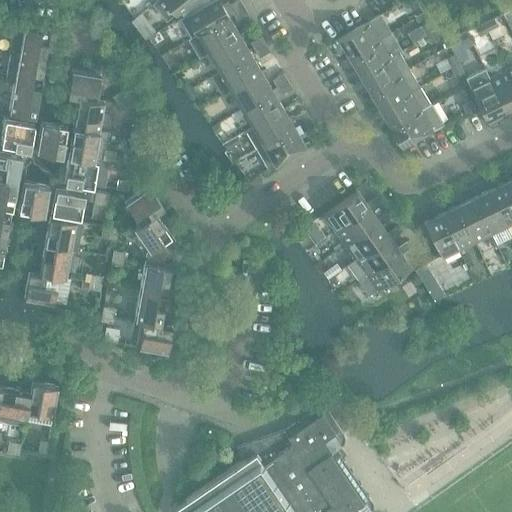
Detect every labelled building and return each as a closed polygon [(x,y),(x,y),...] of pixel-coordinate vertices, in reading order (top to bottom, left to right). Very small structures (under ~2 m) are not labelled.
[(167,20),(175,14),(176,15),(194,0),(158,0),(154,4),(167,20)] [(211,0),(186,15),(179,19),(191,38),(228,16),(218,0),(211,0)] [(239,0),(238,0),(228,6),(232,13),(243,6),(239,0)] [(418,4),(415,0),(406,0),(411,9),(418,4)] [(237,21),(248,14),(243,6),(232,13),(237,21)] [(393,32),(382,14),(339,39),(349,57),(393,32)] [(191,39),(189,40),(200,59),(209,53),(239,35),(228,16),(191,38),(191,39)] [(498,27),(494,19),(486,23),(489,31),(498,27)] [(13,22),(8,52),(10,52),(44,58),(49,28),(13,22)] [(146,22),(138,29),(144,38),(154,31),(146,22)] [(429,22),(422,27),(427,35),(434,31),(429,22)] [(476,28),(480,36),(489,31),(486,23),(476,28)] [(432,44),(440,40),(434,31),(427,35),(432,44)] [(360,75),(400,51),(403,50),(393,32),(349,57),(360,75)] [(239,35),(209,53),(220,71),(250,53),(239,35)] [(262,37),(251,43),(255,50),(266,44),(262,37)] [(461,44),(457,37),(447,42),(451,49),(461,44)] [(259,58),(270,51),(266,44),(255,50),(259,58)] [(461,44),(451,49),(454,55),(464,50),(462,46),(461,44)] [(360,75),(370,92),(410,69),(400,51),(360,75)] [(10,52),(5,80),(14,82),(39,86),(44,58),(10,52)] [(220,71),(212,76),(223,94),(231,90),(261,71),(250,53),(220,71)] [(454,55),(446,58),(451,68),(458,65),(454,55)] [(455,77),(463,73),(458,65),(451,68),(455,77)] [(71,69),(67,94),(78,95),(95,99),(100,74),(87,71),(71,69)] [(370,92),(380,110),(420,87),(410,69),(370,92)] [(498,121),(495,115),(505,111),(489,78),(485,69),(465,78),(488,125),(498,121)] [(511,107),(511,78),(508,69),(489,78),(505,111),(511,107)] [(261,71),(231,90),(242,108),(272,90),(261,71)] [(284,74),(273,81),(277,87),(288,80),(284,74)] [(182,80),(179,82),(186,92),(192,88),(187,81),(182,80)] [(282,96),(293,89),(288,80),(277,87),(282,96)] [(14,82),(9,110),(34,114),(34,115),(39,86),(14,82)] [(380,110),(391,128),(430,104),(420,87),(380,110)] [(123,88),(111,96),(116,103),(128,94),(123,88)] [(194,97),(195,92),(192,88),(186,92),(191,99),(194,97)] [(272,90),(242,108),(253,127),(283,109),(272,90)] [(128,94),(116,103),(121,110),(133,101),(128,94)] [(78,95),(73,125),(98,129),(103,100),(95,99),(78,95)] [(474,111),(470,101),(462,105),(467,114),(474,111)] [(432,127),(434,131),(445,126),(432,103),(430,104),(391,128),(401,146),(432,127)] [(253,127),(246,131),(257,150),(294,127),(283,109),(253,127)] [(306,111),(295,117),(299,125),(310,118),(306,111)] [(4,116),(0,140),(21,145),(28,146),(33,121),(4,116)] [(304,132),(315,126),(310,118),(299,125),(304,132)] [(41,119),(36,147),(38,148),(42,148),(49,150),(55,151),(56,151),(59,151),(61,152),(62,146),(64,131),(65,123),(63,123),(61,122),(59,122),(53,121),(47,120),(42,119),(41,119)] [(118,120),(116,132),(129,134),(131,122),(118,120)] [(73,125),(68,153),(104,159),(108,131),(98,129),(73,125)] [(294,127),(257,150),(269,168),(275,164),(306,146),(294,127)] [(235,136),(222,143),(226,150),(238,143),(235,136)] [(0,148),(0,174),(15,177),(20,152),(0,148)] [(68,153),(63,179),(104,186),(108,160),(104,159),(68,153)] [(114,161),(126,163),(127,155),(116,153),(114,161)] [(511,178),(510,180),(505,170),(497,174),(502,183),(507,182),(511,192),(511,178)] [(0,203),(10,206),(15,177),(0,174),(0,203)] [(18,207),(18,208),(20,208),(21,208),(23,208),(28,209),(33,210),(41,211),(43,211),(47,183),(47,182),(45,182),(38,181),(33,180),(28,179),(26,179),(22,178),(21,186),(19,201),(18,207)] [(116,187),(115,188),(127,190),(129,180),(117,178),(116,187)] [(502,183),(493,188),(489,178),(481,182),(486,191),(490,189),(508,226),(511,224),(511,192),(507,182),(502,183)] [(357,192),(324,215),(335,230),(369,206),(367,203),(361,195),(370,189),(365,182),(355,189),(357,192)] [(55,184),(51,209),(79,214),(81,199),(83,189),(62,185),(55,184)] [(148,184),(125,200),(140,222),(154,211),(163,205),(148,184)] [(490,189),(486,191),(478,196),(473,186),(465,189),(470,199),(474,197),(492,234),(508,226),(490,189)] [(85,193),(84,199),(93,201),(94,201),(95,194),(96,191),(95,191),(85,189),(85,193)] [(91,216),(90,217),(106,219),(110,193),(95,191),(96,191),(95,194),(94,201),(93,201),(91,216)] [(474,197),(470,199),(461,204),(457,194),(449,198),(454,207),(458,205),(476,242),(492,234),(474,197)] [(375,197),(367,203),(369,206),(335,230),(346,245),(379,221),(377,218),(371,209),(380,204),(375,197)] [(458,205),(454,207),(445,212),(440,202),(433,205),(438,215),(441,213),(459,250),(476,242),(458,205)] [(0,203),(0,233),(5,234),(10,206),(0,203)] [(441,213),(438,215),(429,219),(424,209),(417,213),(422,224),(425,223),(442,259),(459,250),(441,213)] [(140,222),(133,226),(149,250),(146,252),(144,262),(170,266),(172,254),(174,240),(154,211),(140,222)] [(386,212),(377,218),(379,221),(346,245),(356,260),(389,235),(387,232),(382,224),(390,218),(386,212)] [(49,215),(44,244),(70,248),(76,249),(77,246),(79,238),(80,233),(81,226),(81,220),(50,215),(49,215)] [(304,226),(303,226),(304,228),(309,235),(319,227),(315,221),(314,219),(304,226)] [(102,224),(100,236),(111,238),(115,239),(116,235),(117,227),(102,224)] [(358,280),(366,274),(399,250),(398,247),(392,239),(401,233),(396,227),(387,232),(389,235),(356,260),(348,266),(358,280)] [(358,280),(357,280),(369,296),(411,266),(402,254),(411,248),(406,242),(398,247),(399,250),(366,274),(358,280)] [(44,244),(40,272),(65,277),(70,248),(44,244)] [(113,249),(112,257),(124,259),(125,251),(113,249)] [(112,257),(111,264),(122,266),(124,259),(112,257)] [(144,262),(139,290),(165,295),(170,266),(144,262)] [(26,285),(24,297),(65,304),(69,278),(65,277),(40,272),(33,271),(29,270),(26,285)] [(90,274),(89,281),(101,283),(102,276),(90,274)] [(89,281),(88,288),(100,290),(101,283),(89,281)] [(139,290),(134,318),(160,323),(165,295),(139,290)] [(103,306),(102,313),(113,315),(115,308),(103,306)] [(102,313),(100,320),(106,322),(112,323),(113,315),(102,313)] [(134,318),(130,343),(166,350),(171,325),(160,323),(134,318)] [(30,392),(26,414),(51,419),(57,385),(31,381),(29,392),(30,392)] [(0,393),(0,420),(3,421),(9,422),(15,424),(20,424),(24,423),(25,420),(26,414),(30,392),(29,392),(1,386),(0,393)] [(237,462),(174,505),(178,511),(368,511),(369,511),(371,509),(373,505),(371,500),(335,448),(341,444),(338,441),(339,435),(344,432),(324,402),(283,430),(257,439),(235,447),(240,460),(237,462)] [(40,440),(38,451),(46,452),(48,441),(40,440)]
